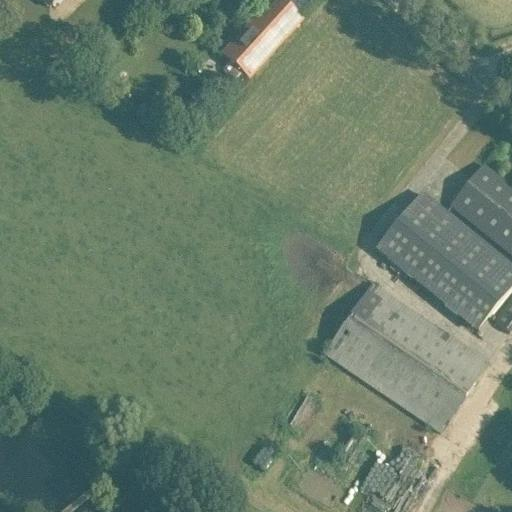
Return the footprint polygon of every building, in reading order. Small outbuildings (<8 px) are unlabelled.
[(249,81),(303,22),(282,3),(263,24),(257,19),(223,57),(249,81)] [(471,184),(452,209),(511,257),(511,190),(484,168),(471,184)] [(475,335),(511,289),(511,268),(423,196),(376,253),(475,335)] [(488,366),(471,355),(373,288),(326,357),(441,435),(488,366)] [(510,336),(511,333),(511,305),(496,325),(510,336)]
